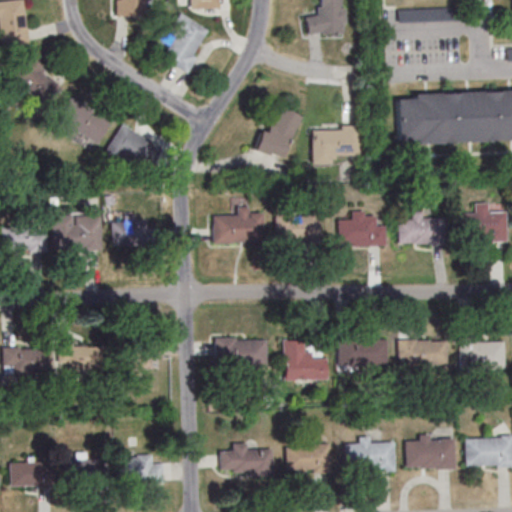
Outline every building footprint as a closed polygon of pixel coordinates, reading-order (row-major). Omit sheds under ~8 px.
[(0,0),(0,46),(25,45),(20,0),(0,0)] [(111,0),(140,0),(141,16),(112,17),(111,0)] [(341,33),(340,0),(316,0),(317,15),(304,15),(304,33),(341,33)] [(396,21),(448,20),(448,11),(396,11),(396,21)] [(159,59),(184,72),(206,28),(175,12),(160,41),(166,44),(159,59)] [(8,75),(37,107),(58,88),(30,56),(8,75)] [(408,92),(511,87),(511,138),(410,143),(410,138),(393,139),(391,97),(408,96),(408,92)] [(53,124),(94,145),(107,119),(66,98),(53,124)] [(282,160),(298,114),(278,107),(270,132),(259,129),(252,149),(282,160)] [(139,171),(156,144),(120,122),(103,149),(139,171)] [(357,127),(309,128),(310,164),(332,163),(332,155),(357,155),(357,127)] [(209,213),(234,213),(233,205),(245,205),(245,211),(259,211),(259,239),(230,240),(230,242),(210,242),(209,213)] [(271,213),(319,210),(321,238),(272,240),(271,213)] [(453,213),(502,210),(503,238),(455,240),(453,213)] [(336,219),(337,246),(384,245),(384,225),(374,225),(373,211),(349,212),(349,219),(336,219)] [(47,214),(48,247),(64,247),(64,248),(79,247),(79,249),(96,248),(95,214),(70,215),(71,223),(68,223),(68,213),(47,214)] [(107,221),(107,244),(122,244),(122,245),(134,245),(134,246),(152,246),(152,227),(142,227),(141,218),(130,218),(130,214),(120,214),(120,221),(107,221)] [(392,219),(441,216),(442,244),(394,246),(392,219)] [(0,225),(0,248),(11,248),(11,249),(23,249),(23,250),(41,250),(41,231),(31,231),(30,222),(19,222),(19,218),(9,218),(9,225),(0,225)] [(264,367),(264,337),(212,337),(212,367),(264,367)] [(334,337),(383,337),(383,365),(334,365),(334,337)] [(445,339),(396,339),(396,365),(445,365),(445,339)] [(325,379),(325,355),(303,355),(303,340),(282,340),(281,379),(325,379)] [(451,342),(499,340),(501,368),(452,370),(451,342)] [(98,369),(98,344),(55,344),(55,369),(98,369)] [(45,346),(0,346),(0,376),(45,376),(45,346)] [(122,374),(143,374),(143,365),(160,365),(160,346),(122,346),(122,374)] [(459,437),(508,435),(510,464),(491,465),(491,463),(460,464),(459,437)] [(280,446),(294,445),(294,439),(305,438),(305,443),(325,442),(326,471),(308,472),(308,467),(281,469),(280,446)] [(400,440),(449,438),(450,467),(432,468),(431,466),(401,467),(400,440)] [(340,443),(389,441),(391,470),(372,471),(372,469),(341,470),(340,443)] [(219,447),(268,445),(269,475),(250,476),(250,473),(220,475),(219,447)] [(112,457),(146,455),(147,462),(158,462),(159,481),(142,481),(142,479),(113,480),(112,457)] [(64,458),(64,480),(94,480),(94,458),(64,458)] [(4,461),(42,460),(42,466),(49,466),(50,486),(33,486),(33,484),(5,485),(4,461)]
